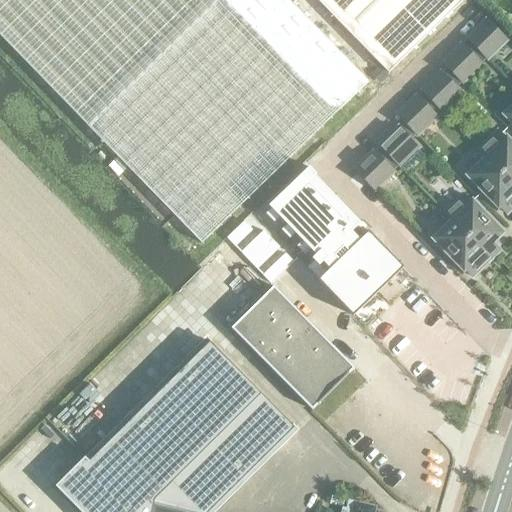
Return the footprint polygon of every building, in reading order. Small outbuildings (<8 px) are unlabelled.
[(288,0),(0,0),(0,35),(201,243),(368,82),(288,0)] [(317,0),(387,73),(463,0),(317,0)] [(487,57),(506,39),(488,20),(469,38),(487,57)] [(444,62),(463,81),(482,63),(463,44),(444,62)] [(443,72),(423,90),(442,109),(461,91),(443,72)] [(417,133),(436,115),(418,96),(398,114),(417,133)] [(381,145),(399,164),(418,146),(400,127),(381,145)] [(511,143),(499,131),(481,149),(480,149),(487,157),(488,156),(511,181),(511,143)] [(375,188),(394,170),(375,151),(356,169),(375,188)] [(511,181),(488,156),(487,157),(469,174),(506,213),(511,206),(511,181)] [(305,171),(272,203),(318,252),(314,256),(321,262),(325,259),(332,266),(321,277),(356,313),(406,264),(371,228),(362,237),(354,229),(363,220),(356,213),(351,218),(305,171)] [(465,194),(446,212),(446,213),(453,220),(483,250),(501,232),(465,194)] [(453,220),(435,238),(471,276),(490,257),(483,250),(453,220)] [(235,247),(252,230),(243,222),(227,238),(235,247)] [(257,269),(279,248),(263,231),(240,253),(257,269)] [(270,284),(293,262),(285,254),(262,275),(270,284)] [(232,327),(312,409),(354,368),(274,286),(232,327)] [(85,457),(55,486),(80,511),(214,511),(216,506),(227,496),(296,428),(210,341),(89,461),(85,457)] [(374,511),(375,507),(348,500),(346,507),(343,507),(341,511),(374,511)]
